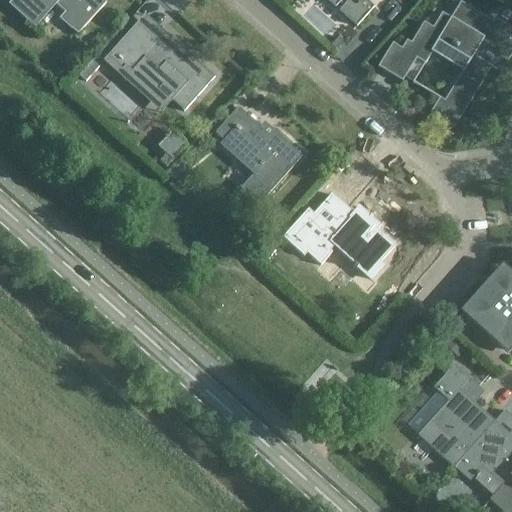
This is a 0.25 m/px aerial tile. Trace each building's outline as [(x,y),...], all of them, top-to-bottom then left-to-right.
[(78,36),(106,4),(101,0),(15,0),(9,7),(32,27),(52,4),(68,18),(63,23),(78,36)] [(396,0),(328,0),(351,20),(369,0),(388,0),(393,4),(396,0)] [(499,75),(511,55),(511,32),(494,21),(492,25),(460,5),(440,38),(472,59),(443,104),(438,101),(430,114),(454,129),(491,70),(499,75)] [(147,101),(151,97),(165,110),(172,103),(183,113),(213,80),(174,44),(167,51),(137,24),(106,58),(128,77),(123,82),(138,96),(140,94),(147,101)] [(236,163),(253,178),(241,191),(258,207),(301,159),(274,134),(270,139),(238,110),(215,135),(240,159),(236,163)] [(379,265),(394,248),(376,232),(380,228),(365,215),(359,222),(330,196),(312,217),(306,212),(281,240),(303,260),(306,256),(319,268),(335,250),(371,282),(383,268),(379,265)] [(511,276),(502,267),(462,311),(459,315),(507,358),(511,352),(511,276)] [(453,470),(494,424),(468,401),(478,390),(468,381),(417,438),(453,470)] [(511,420),(504,413),(494,424),(453,470),(469,485),(482,470),(501,488),(511,475),(511,439),(504,433),(511,423),(511,420)] [(511,511),(511,475),(501,488),(489,501),(501,511),(511,511)]
